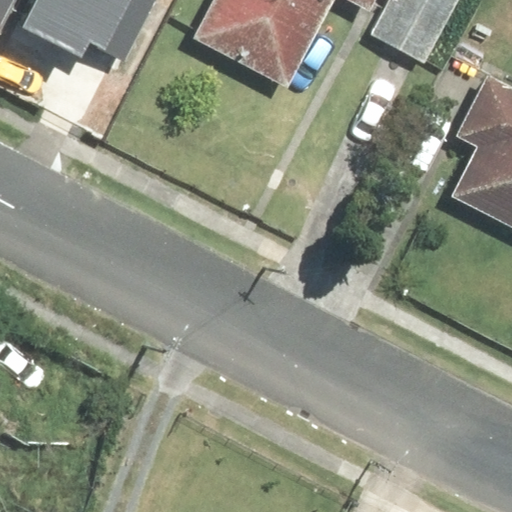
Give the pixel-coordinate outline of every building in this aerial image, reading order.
[(0,0),(0,16),(8,0),(0,0)] [(23,0),(16,15),(117,64),(149,0),(23,0)] [(326,0),(357,16),(365,0),(200,0),(179,43),(272,91),(318,0),(326,0)] [(379,0),(358,40),(414,70),(451,0),(379,0)] [(511,97),(474,79),(445,139),(464,148),(436,206),(511,242),(511,97)]
